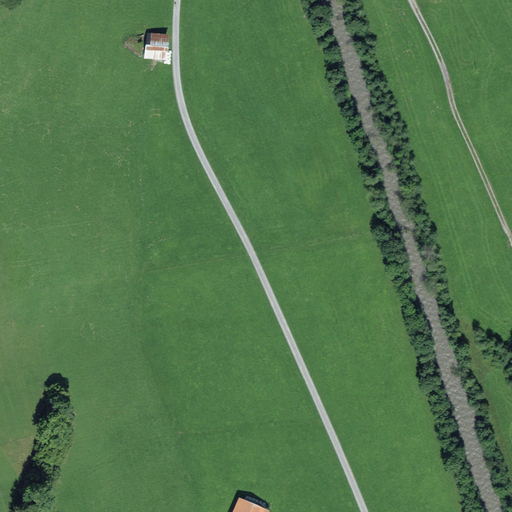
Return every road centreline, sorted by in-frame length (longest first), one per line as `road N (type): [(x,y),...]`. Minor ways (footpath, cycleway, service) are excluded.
road 1 (track): [(177,0),(183,112),(365,511)]
road 2 (track): [(511,239),(411,0)]
